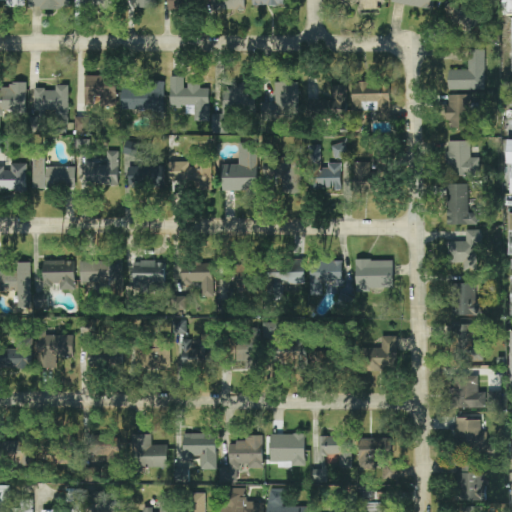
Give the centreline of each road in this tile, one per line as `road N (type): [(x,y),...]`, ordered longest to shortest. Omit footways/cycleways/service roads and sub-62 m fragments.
road 1 (residential): [(421,511),(409,49)]
road 2 (residential): [(419,402),(0,400)]
road 3 (residential): [(415,229),(0,225)]
road 4 (residential): [(409,49),(0,43)]
